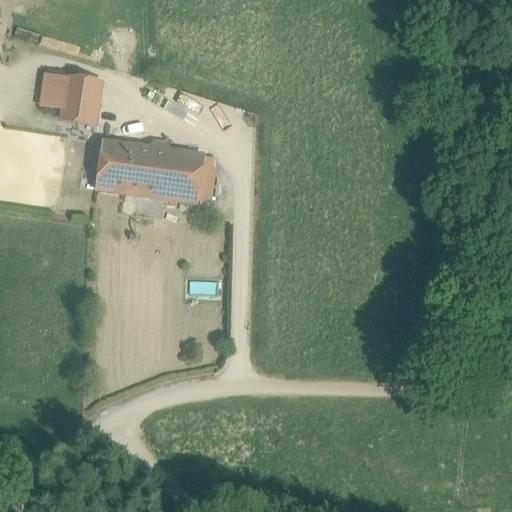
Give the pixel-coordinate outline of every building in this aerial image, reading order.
[(39,99),(68,103),(71,73),(43,70),(39,99)] [(101,77),(71,73),(68,103),(66,115),(96,119),(101,77)] [(174,156),(104,146),(98,192),(168,200),(174,156)] [(201,160),(174,156),(168,200),(196,204),(201,160)] [(215,162),(201,160),(196,204),(210,206),(215,162)]
